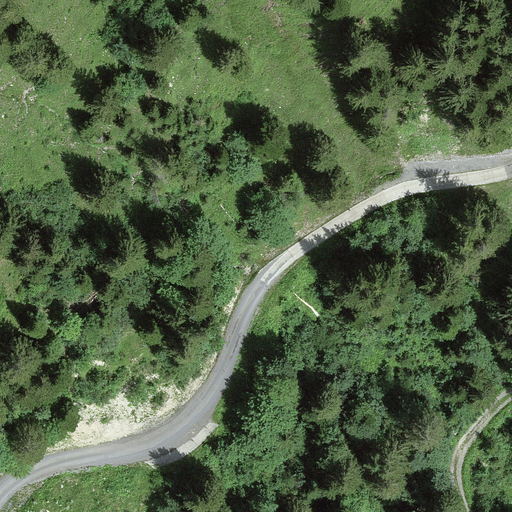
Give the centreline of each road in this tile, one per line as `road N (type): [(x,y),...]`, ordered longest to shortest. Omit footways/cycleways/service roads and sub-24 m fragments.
road 1 (unclassified): [(511,163),(393,187),(287,252),(260,278),(197,400),(167,428),(133,444),(42,456),(0,491)]
road 2 (track): [(469,511),(460,464),(468,434),(511,393)]
